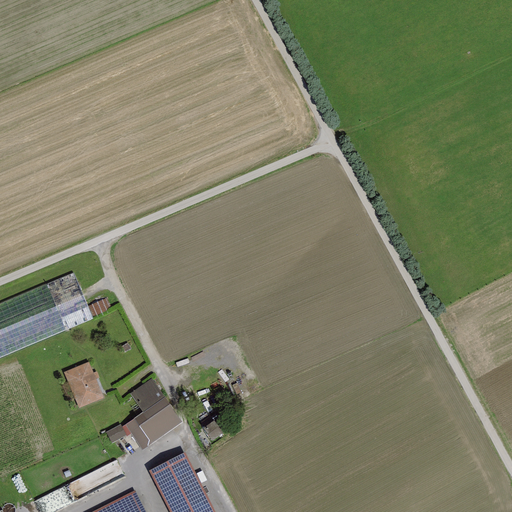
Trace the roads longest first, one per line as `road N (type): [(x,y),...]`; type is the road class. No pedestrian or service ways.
road 1 (unclassified): [(326,143),(93,243),(232,511)]
road 2 (unclassified): [(326,143),(511,475)]
road 3 (unclassified): [(252,0),(326,143)]
